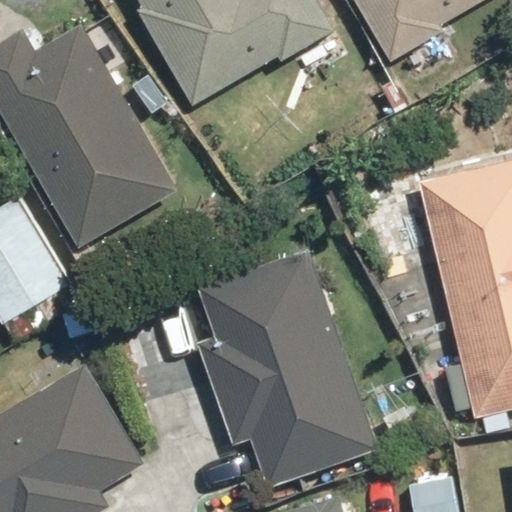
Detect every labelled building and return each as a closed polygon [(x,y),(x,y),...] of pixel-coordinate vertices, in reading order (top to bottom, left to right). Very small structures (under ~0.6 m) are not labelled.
[(150,0),(153,5),(148,7),(203,104),(289,55),(292,59),(346,29),(329,0),(150,0)] [(365,0),(402,61),(455,29),(452,24),(493,0),(365,0)] [(33,28),(0,46),(0,88),(89,246),(188,191),(93,23),(45,49),(33,28)] [(511,161),(428,181),(484,416),(511,409),(511,161)] [(79,284),(26,195),(0,210),(0,310),(3,308),(23,340),(55,321),(45,304),(79,284)] [(388,447),(318,247),(207,285),(224,335),(207,341),(243,445),(260,439),(276,486),(388,447)] [(93,362),(0,418),(0,511),(107,511),(119,505),(109,489),(154,461),(93,362)] [(354,511),(349,493),(285,511),(354,511)]
